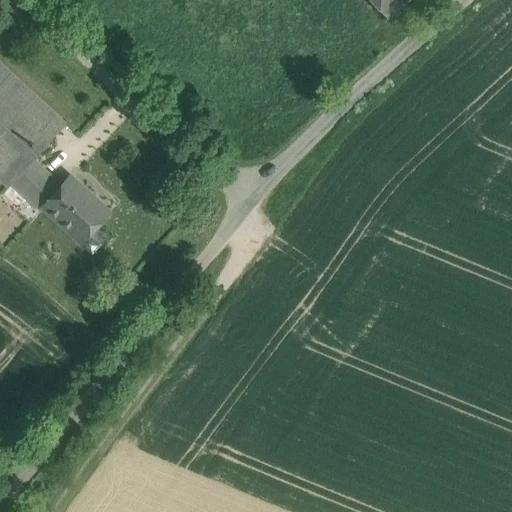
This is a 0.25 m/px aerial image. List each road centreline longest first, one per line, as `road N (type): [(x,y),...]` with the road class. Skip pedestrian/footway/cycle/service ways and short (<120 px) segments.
road 1 (unclassified): [(241,204),(0,497)]
road 2 (unclassified): [(241,204),(20,0)]
road 3 (unclassified): [(460,0),(241,204)]
